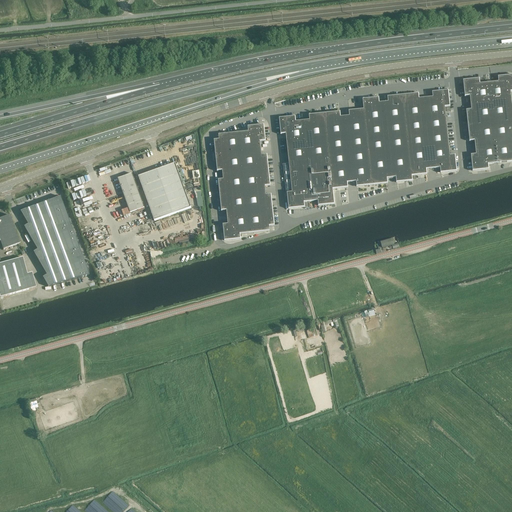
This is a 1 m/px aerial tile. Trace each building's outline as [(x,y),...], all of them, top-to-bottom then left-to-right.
[(511,104),(511,92),(511,91),(511,76),(498,78),(499,82),(480,84),(479,79),(463,81),(465,97),(470,96),(471,110),(467,111),(470,142),(475,142),(476,155),(471,155),(473,172),(489,170),(489,165),(507,163),(511,162),(511,104)] [(295,117),(279,119),(281,135),(286,134),(289,162),(292,193),(287,193),(288,210),(305,208),(304,203),(318,201),(318,207),(335,205),(334,190),(348,188),(348,183),(356,182),(356,188),(388,184),(387,179),(396,178),(396,184),(413,182),(412,177),(427,175),(427,170),(440,168),(440,174),(457,172),(455,155),(450,156),(445,107),(450,107),(448,91),(433,93),(433,98),(419,99),(418,94),(388,98),(388,102),(379,103),(379,99),(363,100),(364,110),(349,112),(350,116),(340,117),(340,113),(325,114),(309,116),(310,121),(296,122),(295,117)] [(262,156),(260,142),(265,141),(264,126),(248,127),(249,132),(219,135),(219,140),(214,141),(218,172),(222,172),(223,180),(218,180),(221,212),(227,211),(228,224),(222,225),(224,242),(241,240),(240,234),(270,231),(269,227),(275,226),(271,195),(266,195),(265,187),(270,187),(267,156),(262,156)] [(154,221),(191,208),(175,164),(139,177),(154,221)] [(132,174),(118,179),(123,192),(130,213),(144,208),(132,174)] [(48,278),(44,281),(48,287),(89,275),(60,197),(20,212),(29,228),(25,230),(39,253),(35,256),(48,278)] [(0,241),(3,250),(20,244),(10,215),(0,219),(0,241)] [(374,241),(377,250),(399,244),(396,235),(374,241)] [(33,277),(28,278),(22,258),(0,264),(0,298),(36,288),(33,277)] [(307,331),(308,335),(305,336),(306,338),(309,337),(309,338),(317,336),(314,328),(310,329),(309,327),(304,328),(305,331),(307,331)]
